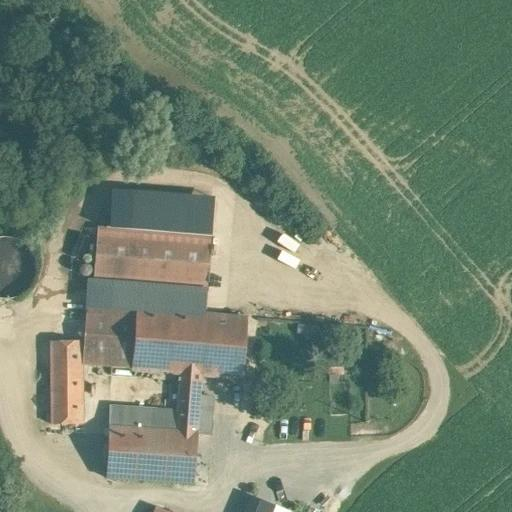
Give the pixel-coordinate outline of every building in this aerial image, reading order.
[(306,221),(266,223),(267,239),(307,237),(306,221)] [(210,237),(98,228),(93,282),(205,291),(210,237)] [(34,280),(37,268),(34,256),(27,246),(17,239),(5,237),(0,237),(0,298),(6,299),(18,297),(28,290),(34,280)] [(94,243),(82,242),(80,266),(92,267),(94,243)] [(199,316),(137,310),(137,309),(91,305),(87,365),(110,367),(110,375),(175,380),(176,373),(180,373),(179,378),(177,378),(177,381),(179,381),(177,412),(110,408),(110,409),(109,410),(109,426),(196,431),(199,396),(201,375),(200,375),(205,315),(199,315),(199,316)] [(246,319),(205,315),(200,375),(201,375),(242,378),(246,319)] [(81,341),(80,328),(50,328),(51,342),(81,341)] [(81,341),(51,342),(52,424),(61,424),(63,424),(73,424),(82,424),(81,341)] [(199,396),(196,431),(197,431),(196,434),(209,435),(212,397),(199,396)] [(73,434),(73,424),(63,424),(61,424),(61,435),(73,434)] [(196,431),(109,426),(106,478),(193,484),(193,477),(195,461),(196,434),(197,431),(196,431)] [(203,461),(195,461),(193,477),(202,477),(203,461)] [(245,511),(251,498),(241,494),(235,508),(244,511),(245,511)] [(284,511),(251,498),(245,511),(284,511)]
